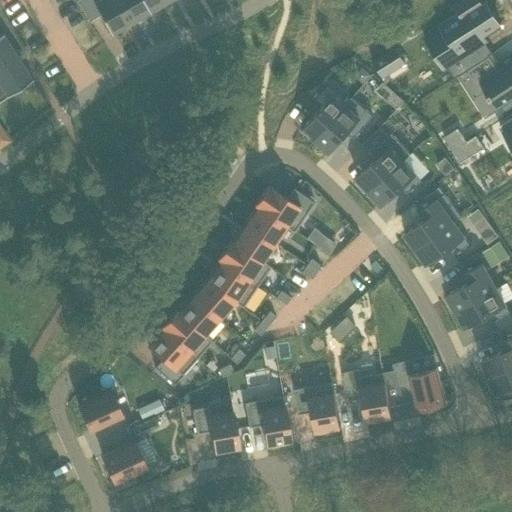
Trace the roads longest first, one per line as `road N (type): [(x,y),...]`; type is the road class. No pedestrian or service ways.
road 1 (residential): [(469,424),(425,303),(376,229),(315,172),(262,154),(168,281),(59,397),(58,412),(102,511)]
road 2 (residential): [(266,0),(152,56),(0,166)]
road 3 (residential): [(273,465),(469,424)]
road 4 (residential): [(118,511),(177,484),(273,465)]
